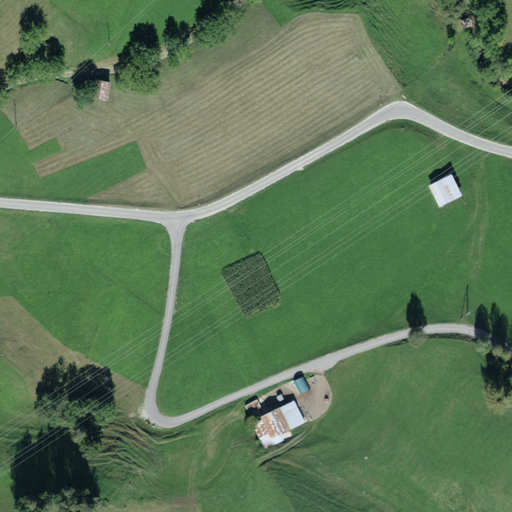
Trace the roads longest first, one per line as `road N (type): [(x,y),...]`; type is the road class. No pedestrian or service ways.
road 1 (residential): [(178,218),(176,287),(156,395),(162,419),(179,422),(402,332),(449,326),(511,353)]
road 2 (tertiary): [(178,218),(212,209),(391,114),(416,114),(511,156)]
road 3 (tertiary): [(178,218),(0,202)]
road 4 (track): [(317,363),(311,429),(256,465)]
